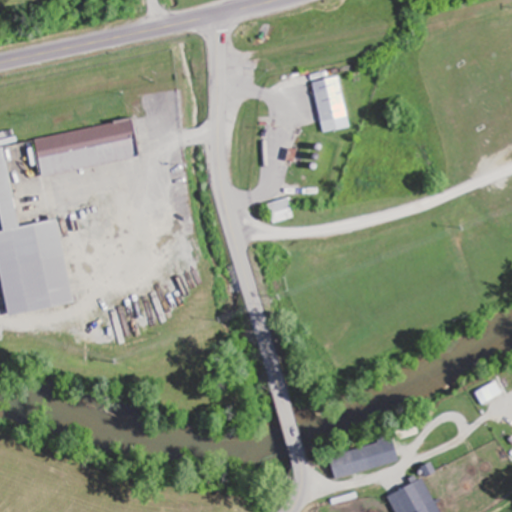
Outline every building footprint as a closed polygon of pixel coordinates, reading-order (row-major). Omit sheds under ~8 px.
[(320,132),(347,128),(338,76),(311,81),(320,132)] [(49,175),(150,158),(143,119),(42,137),(49,175)] [(81,304),(67,218),(26,225),(13,146),(0,147),(0,180),(8,230),(0,231),(0,234),(14,315),(81,304)] [(290,217),(284,198),(264,205),(270,224),(290,217)] [(413,433),(409,422),(390,429),(394,440),(413,433)] [(322,456),(328,480),(396,463),(389,439),(322,456)] [(392,511),(416,511),(433,503),(420,477),(384,496),(392,511)]
